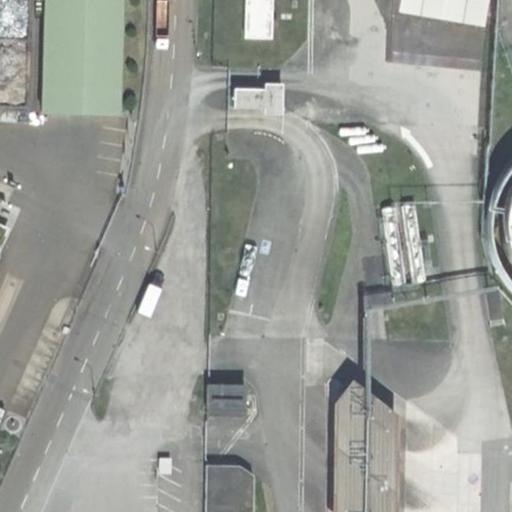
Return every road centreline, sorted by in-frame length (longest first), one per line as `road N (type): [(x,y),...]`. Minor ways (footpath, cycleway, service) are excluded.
road 1 (residential): [(20,511),(152,198),(172,84),(173,0)]
road 2 (unknown): [(315,87),(409,110),(432,166),(454,456)]
road 3 (unknown): [(172,84),(315,87)]
road 4 (unknown): [(48,205),(0,319)]
